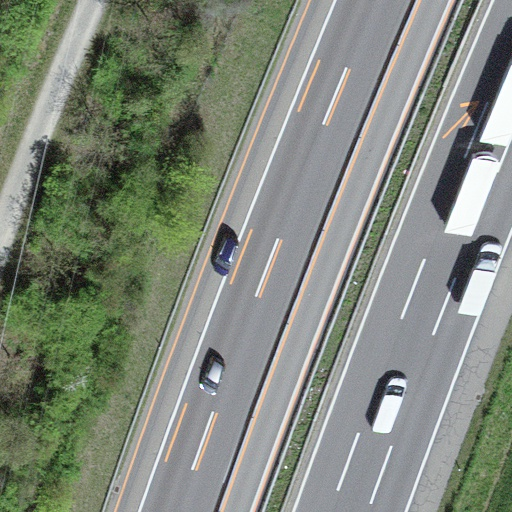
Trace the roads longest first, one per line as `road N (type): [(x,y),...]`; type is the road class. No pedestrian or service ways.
road 1 (motorway): [(394,0),(196,511)]
road 2 (motorway): [(350,511),(511,94)]
road 3 (track): [(0,233),(94,0)]
